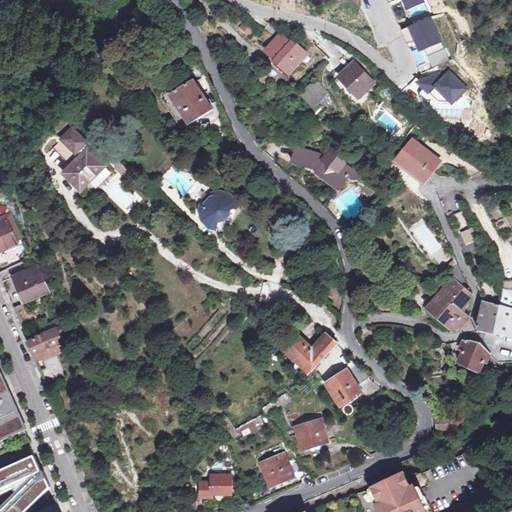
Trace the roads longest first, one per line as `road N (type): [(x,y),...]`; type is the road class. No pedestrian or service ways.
road 1 (unclassified): [(173,0),(199,37),(246,141),(331,221),(351,284),(346,332)]
road 2 (residential): [(511,185),(458,185),(435,197),(473,295),(466,334),(442,337),(381,317),(346,332)]
road 3 (unclassified): [(346,332),(351,346),(424,414),(421,438),(263,511)]
road 4 (tertiary): [(0,322),(79,511)]
